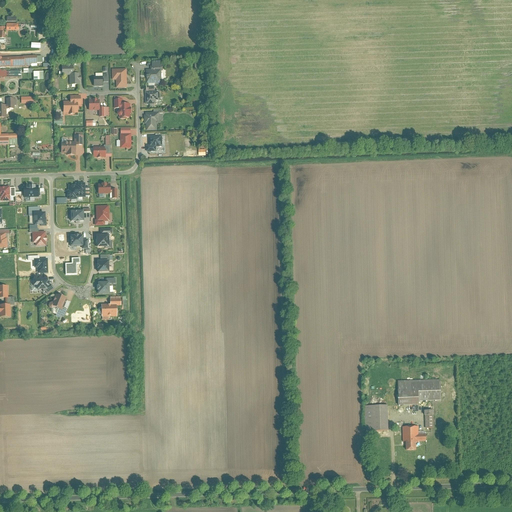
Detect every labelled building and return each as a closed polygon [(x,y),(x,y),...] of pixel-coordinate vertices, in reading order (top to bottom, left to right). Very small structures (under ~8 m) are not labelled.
[(47,34),(46,26),(37,27),(38,35),(47,34)] [(42,56),(10,57),(10,67),(31,66),(31,64),(36,64),(36,63),(42,63),(42,56)] [(10,57),(0,57),(0,67),(10,67),(10,57)] [(66,66),(62,66),(62,76),(69,76),(70,86),(80,85),(79,82),(81,82),(81,77),(80,77),(80,74),(74,75),(74,66),(71,66),(71,64),(66,65),(66,66)] [(146,85),(161,84),(161,72),(163,72),(163,67),(150,67),(150,71),(146,71),(146,85)] [(127,70),(112,70),(112,81),(116,81),(117,90),(128,89),(127,70)] [(33,72),(34,80),(44,80),(43,72),(33,72)] [(104,88),(104,78),(94,78),(94,88),(104,88)] [(160,92),(145,92),(145,106),(156,105),(156,102),(160,102),(160,92)] [(81,97),(70,97),(70,102),(63,102),(63,115),(68,115),(68,116),(75,116),(75,114),(78,114),(78,107),(81,106),(81,97)] [(92,101),(89,102),(89,112),(99,112),(100,119),(110,118),(109,109),(101,109),(100,101),(98,101),(98,100),(91,101),(92,101)] [(131,109),(131,104),(124,105),(123,100),(114,100),(114,111),(120,110),(120,112),(118,114),(118,116),(120,118),(120,120),(127,120),(128,119),(131,119),(131,115),(132,115),(132,109),(131,109)] [(159,113),(145,114),(145,116),(143,116),(144,126),(145,126),(146,133),(157,132),(157,125),(160,125),(159,113)] [(73,143),(60,143),(61,156),(76,156),(76,147),(83,147),(83,135),(73,135),(73,143)] [(132,150),(132,135),(120,135),(121,150),(132,150)] [(162,136),(148,137),(149,146),(146,146),(146,153),(156,153),(156,148),(162,148),(162,136)] [(106,159),(106,148),(93,148),(94,159),(106,159)] [(86,199),(86,184),(74,184),(74,186),(68,186),(68,191),(66,191),(66,198),(67,198),(67,201),(77,201),(77,199),(86,199)] [(111,195),(110,185),(98,185),(98,196),(111,195)] [(10,188),(0,187),(0,199),(1,200),(1,203),(10,203),(10,188)] [(39,199),(38,187),(23,187),(23,199),(39,199)] [(109,207),(96,207),(96,221),(94,221),(95,227),(105,227),(105,223),(110,223),(109,207)] [(82,212),(70,212),(70,223),(82,223),(82,212)] [(46,214),(34,215),(34,227),(46,227),(46,214)] [(46,237),(46,233),(32,233),(33,245),(36,245),(36,248),(46,247),(46,243),(47,243),(47,237),(46,237)] [(82,236),(70,237),(70,247),(82,247),(82,250),(89,249),(88,240),(82,240),(82,236)] [(109,236),(96,236),(97,250),(110,249),(109,236)] [(47,259),(34,260),(34,269),(37,269),(37,275),(48,274),(47,259)] [(72,265),(65,265),(65,275),(76,275),(76,265),(80,265),(79,259),(71,260),(72,265)] [(109,262),(98,263),(98,275),(110,274),(109,262)] [(48,280),(33,281),(33,288),(37,288),(37,292),(48,291),(48,289),(50,288),(50,284),(48,284),(48,280)] [(110,284),(98,284),(98,287),(97,287),(97,293),(98,293),(99,296),(110,295),(110,284)] [(8,287),(0,287),(0,299),(8,300),(8,287)] [(67,300),(56,295),(52,303),(50,304),(48,306),(49,309),(52,310),(55,309),(62,312),(67,300)] [(110,305),(101,306),(101,318),(102,318),(102,322),(109,321),(109,318),(117,318),(117,308),(121,307),(121,300),(110,300),(110,305)] [(0,318),(11,319),(10,306),(0,306),(0,318)] [(442,380),(399,381),(400,407),(422,406),(422,401),(443,400),(442,380)] [(366,406),(367,432),(391,432),(390,405),(366,406)] [(437,411),(425,411),(425,416),(427,416),(427,429),(436,428),(435,416),(437,416),(437,411)] [(404,435),(404,442),(408,441),(409,450),(419,450),(418,441),(428,441),(428,434),(420,434),(420,427),(401,427),(401,436),(404,435)]
